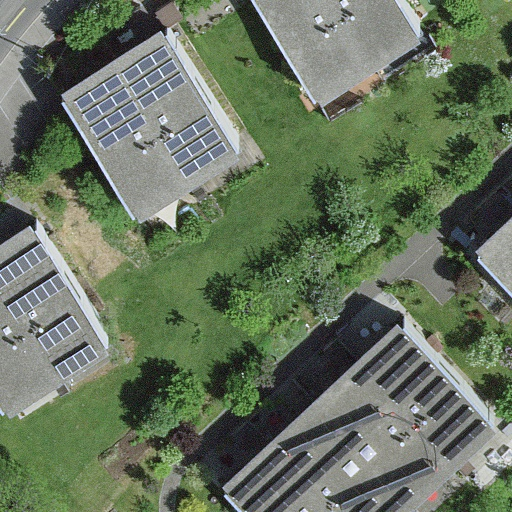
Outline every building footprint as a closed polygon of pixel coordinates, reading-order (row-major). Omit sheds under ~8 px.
[(430,28),(412,0),(266,0),(325,94),(430,28)] [(250,143),(175,23),(70,89),(145,209),(250,143)] [(511,221),(483,250),(511,279),(511,221)] [(121,344),(45,224),(0,252),(0,384),(16,410),(121,344)] [(407,511),(503,419),(403,316),(230,485),(256,511),(407,511)]
